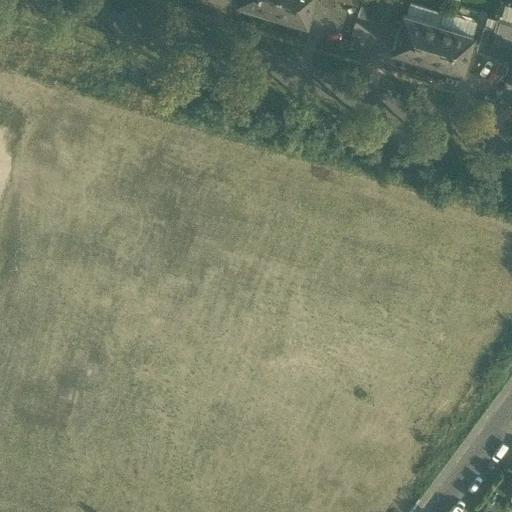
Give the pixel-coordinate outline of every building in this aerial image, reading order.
[(237,0),(236,3),(271,14),(274,0),(237,0)] [(274,0),(271,14),(305,24),(312,0),(274,0)] [(357,14),(380,21),(386,0),(361,0),(360,7),(357,14)] [(398,2),(391,0),(386,0),(380,21),(391,25),(398,2)] [(410,3),(406,16),(437,26),(441,12),(410,3)] [(437,26),(472,37),(476,21),(442,10),(441,12),(437,26)] [(392,51),(426,61),(437,26),(406,16),(403,15),(392,51)] [(496,74),(501,58),(509,31),(476,21),(472,37),(463,65),(496,74)] [(472,37),(437,26),(426,61),(461,71),(463,65),(472,37)] [(511,26),(510,26),(509,31),(501,58),(511,61),(511,26)] [(353,325),(478,363),(497,302),(511,306),(511,235),(53,95),(15,221),(110,250),(128,189),(188,207),(169,268),(294,307),(313,246),(372,264),(353,325)] [(120,449),(149,356),(0,310),(0,511),(100,511),(102,509),(39,490),(58,430),(120,449)] [(219,446),(200,511),(203,511),(366,511),(391,432),(296,402),(277,464),(219,446)]
